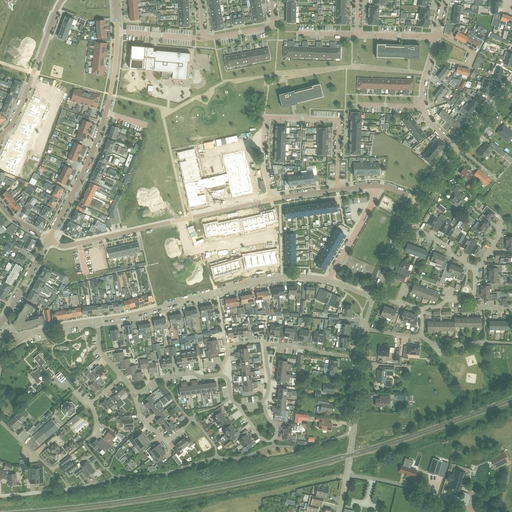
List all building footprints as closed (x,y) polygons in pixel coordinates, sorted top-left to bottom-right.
[(33,2),(32,5),(35,6),(33,12),(42,15),(44,9),(37,7),(39,4),(33,2)] [(28,16),(27,19),(32,21),(33,18),(40,21),(42,15),(33,12),(31,17),(28,16)] [(508,16),(503,14),(501,20),(498,19),(495,26),(499,27),(500,24),(505,26),(506,25),(506,22),(508,16)] [(64,21),(72,24),(74,19),(66,16),(64,21)] [(419,19),(418,26),(428,28),(428,25),(429,25),(430,21),(428,21),(419,19)] [(26,20),(25,24),(28,25),(26,30),(35,33),(37,27),(31,25),(32,22),(26,20)] [(72,24),(64,21),(62,27),(70,30),(72,24)] [(60,32),(68,35),(70,30),(62,27),(60,32)] [(463,35),(463,34),(465,30),(463,29),(461,31),(459,30),(460,27),(456,27),(452,33),(456,35),(454,38),(460,40),(463,35)] [(21,34),(20,37),(26,39),(27,36),(33,39),(35,33),(26,30),(24,35),(21,34)] [(460,40),(465,43),(468,38),(470,35),(472,31),(469,30),(466,36),(463,35),(460,40)] [(68,35),(60,32),(58,37),(66,40),(68,35)] [(475,33),(473,36),(470,35),(468,38),(465,43),(471,46),(475,37),(476,37),(477,34),(475,33)] [(479,49),(483,41),(476,37),(475,37),(471,46),(476,49),(477,48),(479,49)] [(20,38),(19,42),(21,43),(19,48),(29,51),(31,45),(24,43),(25,40),(20,38)] [(385,44),(377,44),(377,53),(378,53),(378,57),(375,57),(403,58),(403,59),(408,59),(408,57),(410,57),(410,58),(417,58),(417,55),(419,55),(419,46),(420,46),(420,45),(410,45),(413,45),(413,47),(385,46),(385,45),(385,44)] [(132,46),(130,69),(152,71),(152,69),(155,70),(155,71),(162,72),(162,76),(172,77),(172,79),(186,80),(188,62),(190,62),(191,53),(164,51),(164,52),(154,51),(154,48),(132,46)] [(15,52),(14,55),(19,57),(20,54),(26,57),(29,51),(19,48),(18,53),(15,52)] [(500,56),(499,58),(506,61),(504,64),(510,66),(511,60),(507,58),(500,56)] [(501,63),(500,65),(496,63),(494,68),(496,69),(495,72),(495,73),(501,75),(501,74),(502,75),(503,72),(502,72),(503,69),(501,69),(503,63),(501,63)] [(441,72),(446,76),(450,71),(445,67),(441,72)] [(495,73),(495,72),(489,70),(488,73),(494,75),(493,78),(499,80),(501,75),(495,73)] [(446,76),(441,72),(439,74),(438,73),(436,76),(437,77),(442,81),(444,78),(447,80),(450,82),(449,83),(454,87),(456,84),(455,83),(452,80),(448,78),(446,76)] [(482,79),(480,85),(480,86),(490,89),(492,84),(490,83),(492,78),(490,77),(489,79),(483,77),(482,79)] [(14,83),(9,80),(7,83),(21,88),(23,83),(15,80),(14,83)] [(2,83),(4,84),(12,88),(11,90),(19,94),(21,88),(7,83),(5,82),(3,81),(2,83)] [(43,83),(41,94),(48,95),(50,84),(43,83)] [(50,84),(48,95),(54,96),(56,85),(50,84)] [(279,95),(280,95),(282,104),(283,104),(284,107),(291,105),(290,103),(293,103),(293,105),(297,104),(297,103),(324,96),(322,96),(321,93),(322,93),(320,84),(312,86),(313,88),(285,95),(285,93),(288,92),(279,94),(279,95)] [(480,85),(477,84),(476,87),(480,88),(483,89),(482,93),(488,95),(488,94),(490,95),(491,92),(489,91),(490,89),(480,86),(480,85)] [(56,85),(54,96),(60,98),(62,86),(56,85)] [(62,86),(60,98),(67,99),(69,87),(62,86)] [(438,92),(444,97),(449,91),(445,88),(444,89),(442,87),(438,92)] [(0,89),(0,92),(16,99),(19,94),(11,90),(9,93),(0,89)] [(78,103),(81,91),(78,90),(78,91),(75,90),(72,101),(78,103)] [(84,104),(87,94),(83,93),(84,92),(81,91),(78,103),(84,104)] [(6,102),(14,105),(16,99),(0,92),(0,95),(7,99),(6,102)] [(439,100),(443,96),(444,97),(438,92),(434,96),(439,100)] [(473,92),(471,94),(473,96),(475,98),(473,100),(478,104),(482,99),(475,93),(473,92)] [(90,106),(93,94),(90,94),(90,95),(87,94),(84,104),(90,106)] [(96,95),(93,94),(90,106),(96,108),(99,97),(96,96),(96,95)] [(473,100),(468,96),(466,98),(472,102),(469,105),(474,109),(478,104),(473,100)] [(0,102),(0,105),(12,110),(14,105),(6,102),(5,104),(0,102)] [(471,114),(474,109),(469,105),(467,103),(464,108),(465,109),(471,114)] [(32,104),(30,109),(38,113),(41,108),(39,107),(32,104)] [(9,116),(12,110),(0,105),(0,108),(2,110),(1,112),(9,116)] [(438,115),(443,119),(447,114),(450,110),(448,108),(444,112),(442,110),(438,115)] [(30,109),(27,115),(34,118),(36,119),(36,118),(38,113),(30,109)] [(451,113),(449,116),(447,114),(443,119),(447,123),(451,118),(453,115),(457,111),(455,109),(451,113)] [(461,116),(458,114),(456,117),(454,119),(451,118),(447,123),(452,126),(456,121),(461,116)] [(402,121),(406,126),(414,120),(410,115),(402,121)] [(456,121),(452,126),(457,130),(461,125),(458,123),(461,120),(464,123),(467,120),(461,115),(461,116),(456,121)] [(89,128),(91,123),(81,119),(80,121),(82,122),(81,125),(89,128)] [(406,126),(410,132),(418,126),(414,120),(406,126)] [(24,121),(22,127),(30,131),(33,125),(31,124),(24,121)] [(89,128),(81,125),(79,124),(78,126),(80,127),(79,130),(87,133),(89,128)] [(511,131),(505,125),(497,133),(507,143),(511,137),(511,131)] [(119,128),(112,126),(110,131),(126,136),(127,134),(121,132),(122,130),(119,128)] [(422,131),(418,126),(410,132),(414,137),(422,131)] [(22,127),(19,132),(27,135),(28,136),(30,131),(22,127)] [(87,133),(79,130),(78,134),(76,133),(75,135),(77,136),(85,139),(87,133)] [(118,140),(119,137),(125,139),(126,136),(110,131),(108,137),(115,139),(118,140)] [(418,142),(426,136),(422,131),(414,137),(418,142)] [(17,139),(14,145),(23,148),(25,143),(23,142),(17,139)] [(434,144),(442,150),(445,145),(437,139),(434,144)] [(126,149),(121,147),(115,145),(116,142),(108,140),(106,145),(124,151),(124,152),(125,152),(126,149)] [(81,151),(83,145),(72,141),(72,143),(74,144),(72,147),(81,151)] [(481,157),(481,156),(484,158),(492,148),(491,148),(490,147),(489,146),(488,145),(486,143),(482,147),(482,146),(477,152),(478,153),(477,154),(481,157)] [(430,148),(437,154),(439,153),(442,150),(434,144),(430,148)] [(14,145),(12,150),(18,153),(21,154),(21,153),(23,148),(14,145)] [(123,155),(124,152),(124,151),(106,145),(104,150),(112,153),(113,150),(119,152),(119,153),(123,155)] [(81,151),(72,147),(70,146),(69,148),(72,149),(70,153),(78,156),(81,151)] [(504,153),(495,146),(493,149),(502,156),(504,153)] [(176,151),(188,206),(205,202),(202,188),(227,182),(230,196),(253,191),(249,172),(250,172),(246,157),(245,157),(243,148),(221,153),(225,172),(200,178),(193,147),(176,151)] [(427,153),(434,159),(437,156),(436,156),(437,154),(430,148),(427,153)] [(119,160),(116,158),(110,156),(111,154),(104,151),(102,156),(118,162),(119,160)] [(78,156),(70,153),(69,156),(66,155),(66,157),(76,162),(78,156)] [(427,153),(423,157),(430,163),(432,162),(434,159),(427,153)] [(117,165),(118,162),(102,156),(100,160),(107,163),(108,161),(115,163),(117,165)] [(9,157),(7,162),(15,166),(18,161),(18,160),(15,159),(9,157)] [(99,161),(97,166),(116,175),(118,172),(106,166),(107,165),(99,161)] [(7,162),(4,168),(10,170),(13,171),(15,166),(7,162)] [(70,174),(73,169),(65,165),(63,164),(62,166),(64,167),(62,170),(70,174)] [(97,166),(95,171),(102,174),(104,172),(115,177),(116,175),(97,166)] [(468,169),(467,170),(464,168),(460,173),(463,176),(462,176),(466,179),(467,179),(471,182),(473,179),(469,176),(471,173),(472,172),(468,169)] [(68,179),(70,174),(62,170),(60,169),(59,171),(61,172),(60,175),(68,179)] [(0,171),(0,177),(8,180),(9,178),(4,176),(5,174),(0,171)] [(108,183),(109,180),(101,177),(102,174),(95,171),(93,176),(108,183)] [(486,186),(492,179),(488,176),(483,172),(478,178),(483,182),(482,182),(486,186)] [(65,185),(68,179),(60,175),(58,179),(56,178),(55,180),(65,185)] [(113,185),(108,183),(93,176),(90,180),(98,184),(99,182),(104,184),(112,188),(113,185)] [(0,177),(0,183),(1,184),(2,181),(6,183),(11,185),(14,183),(11,182),(7,181),(8,180),(0,177)] [(53,186),(50,184),(47,183),(45,183),(45,184),(61,193),(62,192),(63,190),(63,189),(57,185),(57,186),(55,184),(53,185),(53,186)] [(91,183),(88,187),(106,196),(107,196),(109,197),(110,195),(108,194),(101,191),(101,190),(97,188),(98,186),(91,183)] [(45,184),(44,186),(43,188),(47,190),(47,189),(54,193),(53,195),(59,198),(59,197),(60,197),(61,195),(60,195),(61,193),(45,184)] [(464,202),(462,200),(464,197),(459,192),(461,190),(457,186),(453,191),(456,193),(449,201),(456,207),(459,204),(461,206),(464,202)] [(88,187),(86,192),(93,196),(95,193),(99,195),(99,196),(105,199),(106,196),(88,187)] [(7,191),(0,196),(4,200),(14,192),(12,190),(8,193),(7,191)] [(12,197),(17,192),(16,190),(14,192),(4,200),(8,205),(14,199),(12,197)] [(51,197),(50,197),(51,196),(44,192),(42,196),(43,196),(56,203),(57,201),(57,202),(58,199),(52,195),(51,197)] [(86,192),(84,197),(102,207),(104,205),(103,204),(92,199),(93,196),(86,192)] [(40,195),(39,197),(45,200),(44,202),(54,207),(55,207),(56,205),(55,204),(56,203),(43,196),(42,196),(40,195)] [(16,202),(14,199),(8,205),(12,209),(23,199),(22,197),(16,202)] [(23,199),(12,209),(18,216),(21,212),(23,209),(21,208),(25,205),(23,203),(24,202),(27,199),(25,197),(23,199)] [(100,209),(101,210),(102,207),(84,197),(81,202),(89,206),(90,204),(94,206),(100,209)] [(31,211),(34,206),(31,204),(27,202),(24,207),(31,211)] [(79,203),(78,205),(76,208),(77,208),(84,212),(85,210),(93,214),(94,211),(87,207),(79,203)] [(37,205),(36,207),(50,214),(51,215),(52,212),(51,212),(52,210),(42,204),(41,207),(37,205)] [(443,213),(446,210),(440,205),(437,208),(443,213)] [(50,215),(50,214),(36,207),(35,206),(33,209),(35,210),(36,210),(41,213),(40,215),(47,219),(48,217),(49,217),(50,215)] [(487,214),(485,216),(488,219),(492,222),(495,217),(490,212),(492,210),(487,206),(483,211),(487,214)] [(74,215),(87,222),(88,220),(85,218),(86,216),(76,211),(74,215)] [(219,224),(244,219),(242,211),(224,215),(225,218),(218,220),(219,224)] [(435,226),(437,227),(442,218),(444,216),(441,214),(437,219),(433,216),(428,224),(433,227),(434,225),(435,226)] [(481,225),(488,230),(492,225),(486,221),(488,219),(483,214),(479,219),(483,222),(481,225)] [(36,215),(35,217),(32,216),(30,215),(29,217),(31,218),(44,225),(45,225),(46,223),(45,223),(46,221),(36,215)] [(86,224),(87,222),(74,215),(72,219),(81,224),(82,222),(86,224)] [(447,218),(444,216),(442,218),(437,227),(438,228),(439,228),(440,228),(439,231),(444,234),(448,226),(444,223),(447,218)] [(33,222),(32,224),(38,227),(37,227),(41,230),(42,227),(43,228),(44,226),(43,226),(44,225),(31,218),(30,220),(33,222)] [(106,225),(100,221),(97,227),(103,231),(103,233),(108,232),(106,225)] [(484,234),(488,230),(481,225),(477,221),(475,224),(472,228),(477,233),(479,230),(484,234)] [(93,235),(94,233),(93,233),(73,222),(72,224),(70,222),(64,233),(77,239),(93,235)] [(452,236),(454,237),(460,226),(461,224),(459,223),(458,223),(457,225),(457,224),(456,226),(454,229),(449,226),(445,234),(450,237),(451,235),(452,235),(452,236)] [(4,231),(13,235),(17,229),(11,225),(4,231)] [(96,226),(93,233),(94,233),(93,235),(103,233),(103,231),(97,227),(96,226)] [(463,228),(460,226),(454,237),(455,238),(456,238),(457,238),(455,240),(460,243),(465,235),(460,233),(462,230),(463,228)] [(333,235),(342,240),(344,235),(336,230),(333,235)] [(26,242),(33,246),(36,241),(33,239),(34,237),(26,233),(25,235),(22,240),(24,241),(26,242)] [(339,245),(342,240),(333,235),(330,240),(339,245)] [(469,250),(474,241),(471,239),(469,241),(465,239),(460,247),(465,249),(466,247),(468,248),(468,249),(469,250)] [(330,240),(327,245),(336,250),(339,245),(330,240)] [(22,245),(14,241),(13,243),(11,242),(9,245),(19,250),(20,248),(22,245)] [(477,243),(474,241),(469,250),(470,250),(471,250),(472,250),(471,253),(476,256),(481,248),(476,245),(477,243)] [(31,250),(33,246),(26,242),(22,249),(28,252),(29,249),(31,250)] [(132,244),(134,254),(140,252),(138,242),(132,244)] [(132,244),(126,245),(128,255),(134,254),(132,244)] [(120,246),(122,256),(128,255),(126,245),(120,246)] [(327,245),(325,250),(333,255),(336,250),(327,245)] [(120,246),(114,248),(116,258),(122,256),(120,246)] [(110,259),(116,258),(114,248),(108,249),(110,259)] [(330,260),(333,255),(325,250),(322,255),(330,260)] [(276,252),(270,253),(271,264),(278,263),(276,252)] [(435,266),(439,254),(434,252),(432,257),(429,256),(426,263),(430,264),(431,261),(436,263),(435,266)] [(270,253),(263,254),(265,265),(271,264),(270,253)] [(26,259),(26,258),(18,254),(16,258),(11,255),(9,258),(18,263),(19,262),(23,264),(24,261),(25,262),(26,262),(27,260),(26,259)] [(263,254),(257,255),(259,266),(265,265),(263,254)] [(443,269),(446,262),(443,261),(445,256),(439,254),(435,266),(443,269)] [(505,263),(506,262),(510,262),(510,258),(511,257),(511,254),(500,254),(500,255),(495,255),(495,258),(500,258),(500,262),(501,262),(502,263),(505,263)] [(257,255),(251,256),(253,267),(259,266),(257,255)] [(330,260),(322,255),(319,260),(327,265),(330,260)] [(251,256),(244,257),(246,268),(253,267),(251,256)] [(327,265),(319,260),(316,265),(324,270),(327,265)] [(22,267),(12,261),(11,264),(9,262),(7,264),(20,271),(22,267)] [(400,269),(400,271),(410,274),(411,271),(408,270),(410,265),(401,262),(399,267),(401,268),(401,269),(400,269)] [(9,268),(7,270),(8,271),(8,270),(17,276),(20,271),(7,264),(6,267),(9,268)] [(451,274),(453,274),(456,266),(450,264),(449,267),(445,266),(441,277),(446,278),(446,276),(450,277),(451,274)] [(502,274),(500,274),(500,271),(502,271),(502,265),(495,265),(495,268),(488,268),(488,274),(502,274)] [(457,276),(456,279),(462,281),(464,275),(460,274),(463,269),(456,266),(453,274),(457,276)] [(57,278),(55,277),(51,274),(52,272),(45,268),(42,272),(55,280),(57,278)] [(2,273),(15,280),(17,276),(8,271),(7,270),(6,273),(4,271),(2,273)] [(63,279),(65,276),(54,270),(53,273),(63,279)] [(408,278),(410,274),(400,271),(399,272),(400,273),(399,274),(397,273),(395,279),(403,282),(405,277),(408,278)] [(48,279),(54,282),(55,280),(42,272),(39,277),(47,282),(48,279)] [(12,285),(15,280),(2,273),(1,275),(6,279),(5,281),(12,285)] [(495,280),(495,283),(503,283),(503,277),(502,277),(502,274),(488,274),(488,280),(495,280)] [(436,285),(437,282),(423,276),(423,277),(422,279),(422,280),(436,285)] [(2,286),(9,290),(11,286),(0,279),(0,282),(3,284),(2,286)] [(38,279),(36,283),(48,291),(50,288),(45,285),(46,283),(38,279)] [(144,283),(145,289),(146,288),(150,302),(154,300),(152,293),(150,294),(148,288),(149,288),(148,282),(147,281),(145,282),(145,281),(145,280),(143,280),(144,283)] [(49,295),(51,292),(48,291),(36,283),(33,288),(41,292),(41,291),(49,295)] [(411,292),(417,295),(420,286),(414,283),(414,285),(411,292)] [(480,291),(480,292),(489,292),(489,289),(494,289),(494,286),(503,286),(503,283),(495,283),(487,283),(487,286),(480,286),(480,287),(479,287),(479,290),(480,291)] [(142,293),(139,293),(139,291),(138,285),(135,286),(140,304),(145,303),(143,296),(142,293)] [(0,288),(0,291),(6,295),(9,290),(2,286),(1,289),(0,288)] [(133,293),(134,292),(134,294),(132,294),(133,299),(133,298),(135,306),(140,304),(135,286),(131,287),(133,293)] [(417,295),(423,297),(427,288),(420,286),(417,295)] [(127,294),(131,307),(135,306),(133,298),(133,299),(131,299),(129,293),(128,287),(125,288),(126,294),(127,294)] [(292,296),(293,295),(296,295),(297,287),(289,287),(289,293),(288,293),(288,296),(292,296)] [(314,293),(315,288),(307,287),(306,293),(307,293),(307,299),(311,299),(313,299),(314,293)] [(272,289),(274,296),(274,299),(275,300),(277,300),(278,305),(281,304),(278,288),(272,289)] [(423,297),(430,299),(433,290),(427,288),(423,297)] [(47,304),(49,305),(53,300),(50,299),(49,298),(48,300),(45,298),(44,299),(39,296),(40,293),(32,289),(30,294),(42,301),(43,302),(45,303),(46,303),(46,304),(47,304)] [(436,302),(439,294),(440,293),(433,290),(430,299),(436,302)] [(327,304),(329,299),(331,293),(325,291),(323,296),(318,294),(316,299),(327,304)] [(263,292),(257,293),(258,300),(263,299),(264,302),(261,302),(262,308),(265,307),(265,305),(263,292)] [(480,297),(480,298),(487,298),(487,301),(494,301),(498,301),(498,295),(489,295),(489,292),(480,292),(479,293),(479,296),(480,297)] [(42,301),(30,294),(27,299),(34,303),(36,301),(40,304),(42,301)] [(80,304),(78,304),(77,295),(73,295),(77,316),(82,315),(80,304)] [(245,303),(246,306),(245,306),(246,309),(249,309),(247,295),(241,296),(242,304),(245,303)] [(337,308),(338,306),(341,307),(343,305),(341,304),(342,303),(340,302),(342,298),(335,295),(333,300),(329,299),(327,304),(324,310),(328,311),(330,305),(337,308)] [(231,316),(234,316),(233,312),(234,312),(231,299),(229,299),(228,298),(226,298),(225,299),(226,305),(225,305),(226,310),(230,309),(230,313),(231,316)] [(43,312),(40,313),(39,309),(37,310),(38,313),(38,314),(37,317),(28,319),(28,318),(30,314),(31,314),(32,313),(31,313),(35,306),(27,301),(21,311),(20,311),(18,315),(15,320),(13,324),(14,327),(16,329),(18,332),(23,330),(28,329),(33,328),(38,326),(38,325),(46,323),(43,315),(43,312)] [(59,311),(57,305),(57,301),(54,301),(58,319),(62,318),(61,311),(59,311)] [(352,316),(353,312),(351,312),(352,305),(343,305),(343,316),(352,316)] [(382,316),(386,317),(390,308),(384,306),(381,305),(380,309),(379,309),(377,316),(381,318),(382,316)] [(200,307),(202,314),(201,314),(202,318),(206,317),(207,321),(209,321),(206,306),(200,307)] [(394,323),(397,316),(394,314),(396,310),(390,308),(386,317),(390,319),(390,321),(394,323)] [(192,321),(192,318),(191,310),(185,311),(186,321),(190,320),(190,321),(191,326),(192,331),(194,330),(194,329),(193,325),(193,321),(192,321)] [(401,322),(401,323),(405,324),(410,313),(404,310),(402,315),(399,314),(397,320),(401,322)] [(409,326),(409,325),(414,327),(417,320),(414,319),(415,315),(410,313),(405,324),(409,326)] [(175,326),(175,330),(178,330),(175,315),(169,316),(171,323),(173,323),(173,327),(175,326)] [(258,325),(258,322),(253,322),(252,317),(250,318),(251,328),(251,329),(253,329),(254,336),(257,335),(257,337),(260,336),(258,325)] [(243,325),(244,337),(246,336),(246,335),(249,334),(248,329),(251,328),(250,318),(246,318),(247,321),(244,322),(245,325),(243,325)] [(155,328),(156,330),(159,329),(160,334),(162,334),(163,336),(161,327),(160,319),(154,320),(155,328)] [(341,328),(350,329),(351,324),(345,323),(345,321),(334,320),(334,323),(338,323),(337,325),(341,326),(341,328)] [(264,328),(267,328),(266,321),(263,322),(263,321),(261,321),(261,325),(258,325),(260,336),(262,336),(262,335),(265,334),(264,328)] [(144,324),(138,324),(140,334),(144,333),(145,339),(147,338),(144,324)] [(270,334),(275,335),(276,325),(268,324),(268,328),(269,328),(269,330),(270,330),(270,334)] [(129,340),(129,338),(130,338),(131,338),(132,337),(132,336),(131,333),(133,333),(131,325),(125,326),(122,326),(122,329),(126,329),(126,334),(125,334),(127,340),(129,340)] [(282,329),(283,329),(283,326),(276,325),(275,335),(279,335),(280,331),(281,332),(282,329)] [(232,327),(229,327),(229,326),(226,326),(226,328),(227,328),(228,337),(231,337),(231,338),(234,338),(232,327)] [(296,331),(297,331),(297,327),(290,326),(289,336),(294,337),(294,333),(296,333),(296,331)] [(327,332),(327,328),(324,328),(323,332),(319,331),(318,341),(323,342),(323,338),(325,339),(325,337),(326,337),(327,332)] [(119,346),(125,344),(124,338),(120,339),(118,329),(111,331),(113,340),(117,339),(119,346)] [(304,330),(303,339),(308,340),(309,337),(310,337),(310,335),(311,335),(312,331),(304,330)] [(133,336),(136,344),(141,342),(137,334),(133,336)] [(337,342),(349,343),(350,338),(345,337),(346,337),(343,336),(343,337),(341,337),(341,335),(339,335),(334,335),(333,337),(338,337),(337,342)] [(207,344),(208,348),(218,346),(217,340),(207,341),(207,338),(203,339),(204,345),(207,344)] [(340,347),(349,348),(349,343),(337,342),(336,347),(335,347),(334,350),(340,350),(340,347)] [(198,361),(197,353),(200,353),(198,344),(193,345),(194,350),(191,351),(193,362),(198,361)] [(379,345),(378,355),(389,356),(389,352),(393,353),(394,350),(394,348),(390,347),(390,346),(388,346),(388,345),(384,345),(384,346),(379,345)] [(407,345),(407,346),(407,351),(403,351),(403,357),(406,357),(407,354),(419,355),(420,346),(407,345)] [(209,354),(219,353),(218,346),(208,348),(208,351),(205,351),(206,358),(210,357),(209,354)] [(114,353),(116,361),(120,360),(124,359),(123,352),(114,353)] [(46,362),(39,354),(34,358),(38,364),(36,366),(38,368),(34,372),(33,371),(29,374),(38,384),(41,381),(39,378),(43,374),(47,378),(49,376),(51,378),(55,374),(48,367),(46,370),(42,366),(46,362)] [(121,368),(126,367),(130,366),(129,358),(124,359),(120,360),(121,368)] [(141,369),(149,368),(148,363),(147,359),(140,360),(141,369)] [(325,364),(324,368),(337,369),(338,361),(330,360),(330,364),(325,364)] [(156,362),(148,363),(149,368),(149,372),(157,371),(156,362)] [(91,371),(90,372),(93,376),(96,379),(99,377),(100,378),(107,372),(103,368),(101,369),(98,365),(91,371)] [(128,375),(132,374),(136,373),(135,365),(130,366),(126,367),(128,375)] [(394,368),(385,367),(385,371),(377,370),(377,382),(385,383),(385,387),(392,387),(393,380),(386,380),(386,371),(394,371),(394,368)] [(337,376),(337,373),(338,373),(339,370),(338,369),(337,369),(324,368),(324,371),(327,371),(327,369),(329,370),(329,376),(337,376)] [(61,381),(65,377),(60,371),(55,375),(61,381)] [(90,372),(86,376),(89,380),(92,383),(89,386),(95,393),(99,389),(98,387),(99,386),(101,385),(101,384),(97,379),(96,379),(93,376),(90,372)] [(133,381),(142,380),(141,372),(136,373),(132,374),(133,381)] [(334,394),(336,384),(325,382),(323,392),(334,394)] [(119,398),(125,393),(119,386),(113,391),(114,391),(112,393),(114,395),(110,398),(119,408),(124,404),(119,398)] [(156,395),(154,392),(144,400),(146,403),(144,404),(148,409),(154,405),(152,402),(154,400),(153,398),(156,395)] [(389,407),(389,397),(383,396),(383,399),(376,399),(375,406),(389,407)] [(320,411),(321,411),(325,411),(324,414),(329,415),(330,412),(332,413),(334,404),(327,403),(328,399),(319,398),(318,403),(322,404),(321,407),(317,406),(316,413),(320,413),(320,411)] [(112,411),(117,407),(110,399),(106,402),(104,400),(100,404),(106,411),(109,408),(112,411)] [(71,412),(72,411),(73,406),(71,404),(67,403),(64,405),(64,409),(66,412),(71,412)] [(154,413),(156,416),(162,411),(158,405),(156,407),(154,405),(148,409),(152,414),(154,413)] [(286,418),(285,416),(285,410),(272,409),(272,412),(276,413),(276,415),(275,415),(274,418),(286,420),(286,418)] [(223,415),(221,412),(218,413),(216,410),(210,414),(212,416),(214,416),(211,418),(214,422),(223,415)] [(29,414),(25,411),(22,414),(20,412),(15,416),(8,423),(14,430),(21,423),(18,420),(23,415),(25,417),(29,414)] [(157,420),(160,425),(166,420),(164,418),(167,416),(162,411),(156,416),(158,419),(157,420)] [(68,423),(71,427),(80,419),(77,415),(68,423)] [(223,426),(226,424),(223,421),(226,419),(223,415),(214,422),(216,426),(221,423),(223,426)] [(117,419),(118,423),(124,423),(125,427),(125,431),(133,430),(133,426),(133,419),(131,419),(130,416),(119,417),(120,419),(117,419)] [(331,431),(332,423),(329,423),(329,420),(317,418),(316,421),(320,422),(319,428),(331,431)] [(32,436),(39,445),(59,428),(52,420),(32,436)] [(168,423),(166,420),(160,425),(164,430),(166,428),(169,431),(175,427),(173,425),(171,421),(168,423)] [(25,430),(29,434),(36,427),(32,423),(25,430)] [(300,427),(299,426),(298,426),(298,424),(291,423),(291,426),(284,426),(283,427),(282,430),(283,431),(292,433),(292,430),(298,431),(299,430),(300,427)] [(228,427),(226,424),(223,426),(225,429),(222,431),(225,435),(233,429),(230,425),(228,427)] [(230,438),(229,438),(231,440),(241,433),(237,436),(235,433),(236,433),(233,429),(225,435),(222,437),(225,441),(229,437),(230,438)] [(105,436),(103,439),(112,446),(115,443),(112,440),(116,436),(109,431),(109,432),(106,430),(103,434),(105,436)] [(291,436),(292,433),(283,431),(283,432),(282,433),(281,436),(282,437),(289,438),(288,442),(295,443),(296,436),(291,436)] [(137,444),(145,438),(142,433),(138,437),(135,434),(129,439),(132,443),(134,446),(137,444)] [(237,441),(239,445),(249,438),(246,434),(244,436),(241,433),(231,440),(231,441),(235,438),(237,441)] [(184,438),(180,441),(184,448),(187,445),(189,447),(194,443),(189,437),(186,440),(184,438)] [(134,446),(134,447),(140,454),(146,448),(144,446),(149,442),(145,438),(137,444),(134,446)] [(245,447),(248,450),(251,447),(249,444),(252,442),(249,438),(239,445),(242,449),(245,447)] [(104,451),(109,447),(105,443),(102,446),(96,440),(92,444),(99,452),(102,449),(104,451)] [(182,450),(184,448),(180,441),(175,445),(176,447),(173,450),(178,456),(184,452),(182,450)] [(55,444),(49,449),(53,453),(53,454),(58,460),(64,454),(63,453),(67,451),(69,454),(77,447),(72,442),(64,448),(66,450),(63,451),(62,449),(60,449),(55,444)] [(161,448),(162,447),(160,444),(159,445),(159,444),(152,449),(151,447),(146,451),(149,455),(152,452),(154,455),(162,449),(161,448)] [(165,453),(166,451),(164,449),(163,450),(162,449),(154,455),(156,457),(153,460),(156,464),(161,460),(159,458),(165,453)] [(504,452),(491,459),(492,462),(494,461),(496,465),(494,466),(495,468),(509,461),(504,452)] [(65,473),(67,471),(66,469),(73,464),(72,463),(70,460),(72,458),(71,456),(74,454),(73,453),(70,455),(64,460),(66,462),(60,467),(65,473)] [(401,465),(400,472),(405,473),(405,474),(408,475),(412,476),(414,469),(411,468),(407,467),(409,462),(410,459),(405,458),(403,466),(401,465)] [(428,472),(438,476),(443,461),(433,458),(428,472)] [(160,469),(166,464),(163,460),(157,465),(160,469)] [(87,478),(95,471),(87,461),(78,468),(74,462),(72,463),(73,464),(66,469),(67,471),(70,475),(74,472),(76,475),(78,474),(79,475),(82,472),(81,472),(82,472),(87,478)] [(453,490),(460,492),(462,486),(461,486),(463,479),(464,479),(465,478),(467,479),(470,469),(452,464),(449,472),(446,480),(450,482),(449,487),(453,488),(453,490)] [(42,469),(30,469),(30,479),(34,478),(35,482),(43,481),(42,469)] [(9,484),(17,484),(16,474),(7,474),(5,473),(5,472),(2,470),(0,475),(0,477),(2,479),(4,476),(7,477),(8,477),(9,484)] [(318,488),(316,497),(324,499),(326,499),(328,491),(318,488)] [(322,507),(324,499),(316,497),(310,495),(308,504),(319,506),(322,507)] [(299,511),(304,511),(317,511),(319,506),(308,504),(305,503),(304,508),(300,507),(299,511)]
